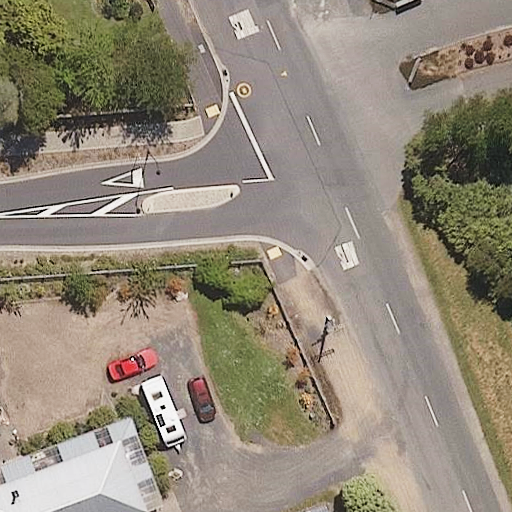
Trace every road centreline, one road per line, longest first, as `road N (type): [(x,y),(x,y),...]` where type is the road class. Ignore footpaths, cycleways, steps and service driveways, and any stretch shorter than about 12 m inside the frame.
road 1 (residential): [(329,168),(467,511)]
road 2 (residential): [(329,168),(277,190),(0,213)]
road 3 (residential): [(285,61),(370,45),(468,7),(510,0)]
